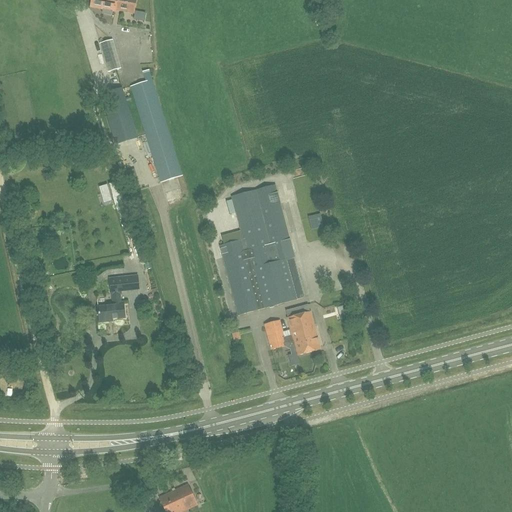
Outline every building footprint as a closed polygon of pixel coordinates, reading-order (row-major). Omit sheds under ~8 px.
[(115,12),(117,0),(92,0),(91,7),(104,10),(103,15),(111,16),(112,12),(115,12)] [(133,14),(135,0),(117,0),(115,12),(116,12),(116,10),(133,14)] [(108,73),(119,70),(111,41),(100,44),(108,73)] [(161,184),(182,177),(152,80),(130,87),(161,184)] [(136,138),(121,90),(101,96),(117,144),(136,138)] [(77,136),(57,138),(58,148),(77,147),(77,136)] [(120,182),(109,185),(117,211),(131,207),(127,197),(124,198),(120,182)] [(238,316),(293,302),(303,299),(305,296),(295,259),(276,187),(232,198),(244,241),(220,247),(238,316)] [(320,214),(309,217),(312,229),(323,226),(320,214)] [(98,308),(100,320),(100,323),(109,322),(109,320),(125,318),(124,302),(121,302),(120,295),(122,295),(122,291),(139,290),(138,277),(110,280),(111,296),(113,296),(114,306),(98,308)] [(340,316),(339,311),(345,309),(344,305),(324,310),(326,319),(340,316)] [(288,320),(292,336),(284,338),(280,322),(265,325),(271,351),(286,347),(286,345),(293,343),(297,357),(320,351),(311,314),(288,320)] [(234,335),(236,343),(243,341),(241,333),(234,335)] [(159,499),(165,511),(183,511),(197,506),(187,485),(159,499)]
